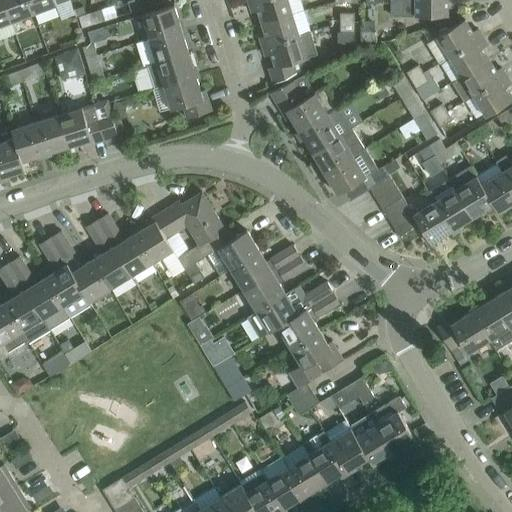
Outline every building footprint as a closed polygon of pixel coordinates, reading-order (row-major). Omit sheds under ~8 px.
[(4,0),(0,0),(0,26),(13,21),(4,0)] [(4,0),(13,21),(36,13),(30,0),(4,0)] [(30,0),(36,13),(47,8),(52,10),(53,6),(59,4),(59,3),(67,0),(30,0)] [(130,0),(128,1),(131,11),(131,12),(143,8),(140,0),(130,0)] [(262,23),(293,13),(288,0),(258,0),(249,3),(252,12),(258,10),(262,23)] [(416,16),(428,16),(448,16),(448,1),(455,1),(454,0),(403,0),(403,16),(416,16)] [(90,13),(94,23),(118,16),(114,5),(90,13)] [(150,40),(182,30),(175,5),(143,15),(150,40)] [(83,27),(94,23),(90,13),(79,16),(83,27)] [(263,46),(300,35),(293,13),(262,23),(266,35),(260,37),(263,46)] [(340,22),(355,22),(355,13),(340,13),(340,22)] [(450,56),(483,36),(478,28),(473,32),(466,19),(438,36),(450,56)] [(355,22),(340,22),(341,32),(355,32),(355,22)] [(190,54),(183,32),(182,30),(150,40),(158,63),(190,54)] [(375,41),(375,31),(361,32),(361,41),(375,41)] [(300,35),(263,46),(266,55),(272,54),(275,65),(270,68),(274,82),(319,61),(315,46),(310,32),(300,35)] [(462,76),(490,59),(483,48),(488,44),(483,36),(450,56),(462,76)] [(87,59),(98,56),(94,43),(83,47),(87,59)] [(78,49),(55,57),(62,79),(86,74),(78,49)] [(158,63),(146,67),(154,90),(165,86),(197,77),(191,58),(190,54),(186,55),(158,63)] [(94,57),(87,59),(90,70),(102,67),(98,56),(94,57)] [(474,95),(507,75),(502,67),(497,70),(490,59),(462,76),(474,95)] [(412,80),(424,73),(419,65),(407,72),(412,80)] [(31,66),(20,70),(22,73),(25,80),(35,76),(31,66)] [(12,85),(24,80),(20,70),(8,74),(12,85)] [(399,70),(388,76),(401,97),(411,91),(399,70)] [(424,73),(412,80),(423,99),(440,89),(434,78),(429,81),(424,73)] [(292,117),(300,131),(338,107),(326,86),(316,92),(305,75),(295,80),(270,92),(287,120),(292,117)] [(487,116),(511,99),(511,95),(507,87),(511,83),(507,75),(474,95),(487,116)] [(201,91),(200,85),(197,77),(165,86),(172,109),(184,105),(187,118),(212,110),(206,89),(201,91)] [(411,91),(401,97),(408,108),(418,102),(411,91)] [(119,136),(114,120),(108,100),(95,104),(106,140),(119,136)] [(127,104),(115,102),(114,109),(116,110),(115,114),(125,116),(127,104)] [(435,119),(448,112),(443,103),(430,111),(435,119)] [(95,104),(60,115),(70,146),(93,139),(94,144),(106,140),(95,104)] [(338,107),(300,131),(312,151),(341,134),(336,124),(345,118),(338,107)] [(498,116),(504,125),(511,121),(505,111),(498,116)] [(424,112),(414,118),(427,139),(437,133),(424,112)] [(448,112),(435,119),(440,127),(453,120),(448,112)] [(60,115),(37,122),(47,153),(54,151),(55,156),(72,151),(70,146),(60,115)] [(37,122),(13,130),(16,139),(24,165),(41,160),(40,156),(47,153),(37,122)] [(477,128),(483,138),(493,132),(487,122),(477,128)] [(365,148),(352,127),(341,134),(312,151),(325,172),(365,148)] [(473,144),(483,138),(477,128),(467,135),(473,144)] [(431,144),(437,154),(446,148),(440,138),(431,144)] [(23,166),(24,165),(16,139),(0,143),(0,167),(3,177),(25,170),(23,166)] [(426,161),(437,154),(431,144),(420,151),(426,161)] [(364,177),(378,169),(365,148),(325,172),(338,194),(364,178),(364,177)] [(511,164),(506,155),(497,161),(511,185),(511,164)] [(395,159),(386,165),(391,173),(400,167),(395,159)] [(499,213),(511,204),(511,185),(497,161),(496,161),(497,162),(478,174),(494,205),(499,213)] [(370,188),(391,175),(385,164),(378,169),(364,177),(364,178),(370,188)] [(494,205),(478,174),(477,174),(471,165),(451,177),(458,190),(475,217),(494,205)] [(376,198),(397,185),(391,175),(370,188),(376,198)] [(475,217),(458,190),(451,177),(429,190),(435,200),(453,230),(475,217)] [(383,208),(404,195),(397,185),(376,198),(383,208)] [(180,200),(165,210),(178,232),(179,232),(188,226),(199,244),(190,250),(178,257),(184,269),(196,262),(202,258),(214,250),(208,240),(225,228),(203,191),(182,204),(180,200)] [(389,218),(410,205),(404,195),(383,208),(389,218)] [(453,230),(435,200),(414,213),(415,215),(395,228),(402,238),(421,226),(432,243),(453,230)] [(415,215),(414,213),(410,205),(389,218),(395,228),(415,215)] [(149,225),(135,234),(153,263),(161,258),(173,276),(184,269),(178,257),(174,250),(167,239),(178,232),(165,210),(146,221),(149,225)] [(153,263),(135,234),(121,242),(119,237),(122,235),(108,213),(97,219),(132,276),(153,263)] [(112,288),(132,276),(97,219),(87,226),(101,248),(104,246),(107,251),(94,259),(112,288)] [(231,268),(260,251),(247,230),(236,237),(229,226),(225,228),(208,240),(214,250),(218,248),(231,268)] [(112,288),(94,259),(80,267),(72,254),(75,252),(62,230),(51,237),(90,301),(112,288)] [(91,304),(90,301),(51,237),(40,243),(54,266),(57,263),(60,268),(47,276),(65,305),(71,316),(91,304)] [(244,289),(300,255),(294,244),(271,258),(274,262),(269,265),(260,251),(231,268),(244,289)] [(257,310),(286,292),(280,283),(307,266),(300,255),(244,289),(257,310)] [(65,305),(47,276),(33,285),(30,280),(34,278),(20,256),(10,262),(44,318),(65,305)] [(44,318),(10,262),(0,267),(0,271),(12,291),(13,291),(16,295),(6,302),(27,339),(28,339),(30,342),(50,329),(44,318)] [(194,283),(205,277),(196,262),(184,269),(194,283)] [(278,327),(334,292),(328,281),(292,303),(286,292),(257,310),(247,316),(260,337),(270,331),(278,327)] [(511,327),(511,286),(494,298),(511,327)] [(290,346),(319,329),(314,319),(341,303),(334,292),(278,327),(290,346)] [(496,349),(511,339),(511,327),(494,298),(473,311),(490,340),(496,349)] [(9,351),(27,339),(6,302),(0,305),(0,344),(4,343),(9,351)] [(469,353),(490,340),(473,311),(459,320),(456,315),(437,327),(451,349),(462,342),(469,353)] [(201,345),(212,338),(199,317),(187,324),(201,345)] [(112,337),(110,335),(106,327),(99,332),(102,338),(96,342),(98,346),(112,337)] [(304,383),(307,382),(344,359),(332,340),(328,343),(319,329),(290,346),(301,364),(289,372),(298,387),(304,383)] [(223,355),(233,349),(225,336),(215,342),(223,355)] [(213,366),(225,359),(212,338),(201,345),(213,366)] [(218,373),(229,366),(225,359),(213,366),(218,373)] [(18,395),(34,385),(30,378),(22,376),(11,384),(18,395)] [(365,402),(375,396),(362,376),(352,382),(355,387),(360,395),(365,402)] [(235,400),(245,394),(238,381),(227,387),(235,400)] [(293,403),(313,391),(307,382),(304,383),(298,387),(287,394),(293,403)] [(352,382),(341,389),(349,401),(360,395),(355,387),(352,382)] [(498,408),(511,400),(511,385),(492,397),(498,408)] [(300,414),(303,413),(320,402),(313,391),(293,403),(300,414)] [(411,431),(399,411),(407,406),(400,395),(371,413),(377,423),(394,452),(420,436),(415,428),(411,431)] [(227,413),(234,423),(252,412),(246,401),(227,413)] [(280,407),(274,411),(279,419),(286,415),(280,407)] [(259,418),(265,428),(276,422),(269,411),(259,418)] [(213,436),(234,423),(227,413),(206,426),(213,436)] [(394,452),(377,423),(371,413),(351,426),(350,427),(369,457),(374,465),(394,452)] [(350,427),(351,426),(346,419),(325,432),(325,430),(324,431),(348,469),(369,457),(350,427)] [(192,449),(213,436),(206,426),(186,438),(192,449)] [(327,482),(348,469),(324,431),(303,443),(327,482)] [(172,462),(192,449),(186,438),(165,451),(172,462)] [(306,495),(327,482),(303,443),(283,456),(306,495)] [(151,475),(172,462),(165,451),(144,464),(151,475)] [(306,495),(283,456),(282,455),(262,468),(261,467),(285,508),(306,495)] [(130,487),(151,475),(144,464),(123,477),(129,486),(130,487)] [(0,496),(17,486),(9,472),(6,474),(1,466),(0,466),(0,496)] [(278,511),(285,508),(261,467),(240,480),(242,483),(246,491),(247,491),(259,511),(278,511)] [(109,499),(129,486),(123,477),(103,489),(109,499)] [(259,511),(247,491),(246,491),(242,483),(221,496),(230,511),(259,511)] [(0,511),(24,511),(28,510),(23,502),(26,500),(17,486),(0,496),(0,511)] [(135,496),(130,487),(129,486),(109,499),(115,509),(135,496)] [(116,511),(133,511),(142,507),(135,496),(115,509),(116,511)] [(202,511),(230,511),(221,496),(200,509),(202,511)] [(202,511),(200,509),(193,499),(173,511),(202,511)]
